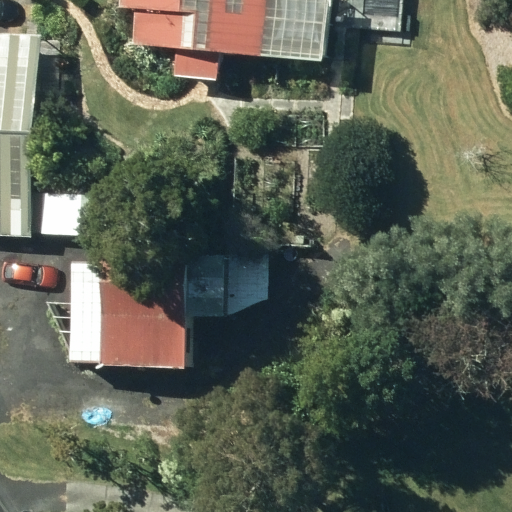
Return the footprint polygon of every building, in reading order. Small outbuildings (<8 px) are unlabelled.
[(135,0),(136,2),(148,2),(146,41),(189,43),(187,74),(228,78),(231,46),(272,50),(274,0),(135,0)] [(0,37),(0,227),(33,230),(42,82),(22,81),(25,39),(0,37)] [(45,45),(46,66),(57,66),(57,45),(45,45)] [(119,250),(118,264),(87,263),(86,359),(203,361),(205,252),(204,252),(119,250)] [(219,403),(220,373),(90,374),(90,402),(219,403)]
